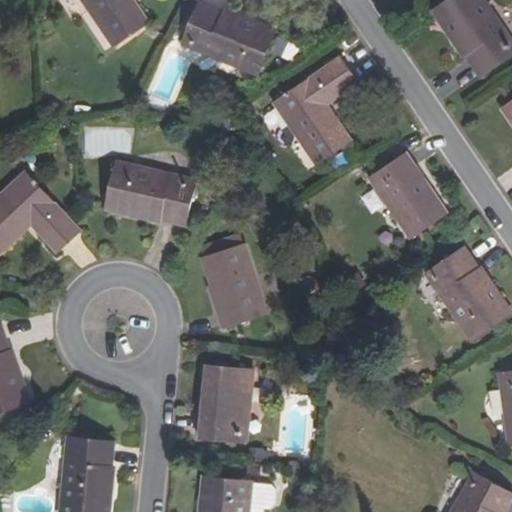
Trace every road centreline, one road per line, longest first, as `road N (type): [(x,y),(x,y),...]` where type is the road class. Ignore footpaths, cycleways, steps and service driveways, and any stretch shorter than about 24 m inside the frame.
road 1 (residential): [(511,243),(342,0)]
road 2 (residential): [(73,295),(86,281),(121,270),(155,284),(172,316),(172,335),(153,366)]
road 3 (residential): [(153,366),(105,377),(77,359),(64,329),(73,295)]
road 4 (residential): [(143,511),(153,366)]
